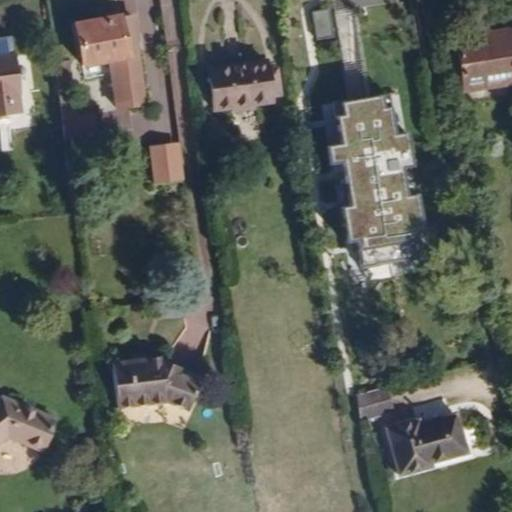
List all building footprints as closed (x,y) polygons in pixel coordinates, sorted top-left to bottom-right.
[(326,7),(306,10),(310,38),(330,35),(326,7)] [(106,63),(115,114),(140,110),(128,18),(117,20),(117,18),(72,26),(80,68),(106,63)] [(454,38),(462,93),(511,84),(511,62),(507,30),(454,38)] [(0,116),(18,114),(16,95),(17,95),(9,37),(0,37),(0,116)] [(205,69),(211,111),(231,109),(231,113),(252,111),(252,106),(272,104),(272,99),(280,98),(276,67),(267,68),(266,60),(205,69)] [(74,117),(66,66),(62,67),(61,61),(53,62),(60,119),(74,117)] [(400,138),(394,97),(341,104),(347,145),(332,147),(335,165),(346,163),(352,207),(343,208),(347,243),(358,241),(362,271),(417,263),(413,236),(424,234),(419,198),(409,199),(406,172),(416,170),(412,136),(400,138)] [(95,137),(92,115),(74,117),(60,119),(63,141),(95,137)] [(177,141),(145,142),(147,182),(178,180),(177,141)] [(486,360),(482,343),(451,352),(455,368),(486,360)] [(161,357),(111,364),(116,409),(168,403),(187,410),(197,376),(161,362),(161,357)] [(391,412),(385,387),(356,395),(360,420),(391,412)] [(2,395),(0,396),(0,442),(6,438),(42,453),(56,418),(2,395)] [(418,419),(384,428),(397,474),(430,465),(429,462),(465,452),(455,413),(419,422),(418,419)] [(96,436),(95,426),(86,427),(86,437),(96,436)] [(98,455),(96,436),(86,437),(82,438),(85,456),(98,455)]
